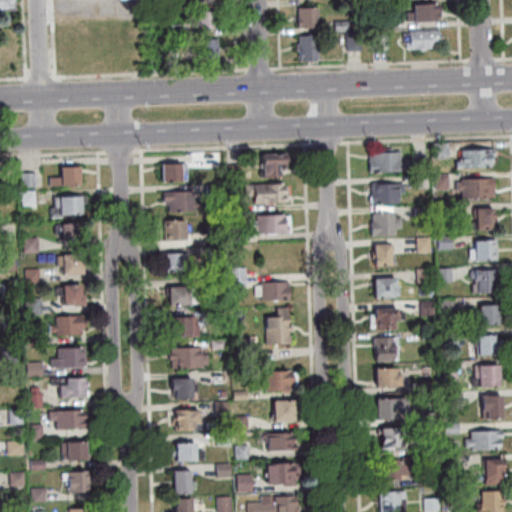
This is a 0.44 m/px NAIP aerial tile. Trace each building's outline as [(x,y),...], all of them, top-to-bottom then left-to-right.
[(0,0),(0,10),(17,10),(16,0),(0,0)] [(438,2),(412,2),(412,19),(438,19),(438,2)] [(296,27),(317,27),(317,6),(296,6),(296,27)] [(197,27),(214,27),(214,10),(197,10),(197,27)] [(351,20),(337,21),(338,32),(352,31),(351,20)] [(184,24),(163,24),(164,38),(184,37),(184,24)] [(438,29),(408,29),(408,48),(438,48),(438,29)] [(364,31),(352,31),(349,31),(350,50),(364,50),(364,31)] [(375,33),(376,47),(390,46),(388,32),(375,33)] [(298,59),(317,59),(317,35),(298,35),(298,59)] [(205,38),(205,56),(221,56),(221,38),(205,38)] [(179,41),(164,42),(166,63),(180,62),(179,41)] [(451,156),(437,157),(436,143),(450,142),(451,156)] [(493,148),(494,165),(459,166),(459,162),(464,161),(464,149),(493,148)] [(208,166),(208,153),(222,152),(222,165),(208,166)] [(402,152),(403,170),(372,172),(372,153),(402,152)] [(265,177),(265,154),(289,153),(289,168),(281,169),(282,177),(265,177)] [(429,155),(430,167),(417,167),(416,155),(429,155)] [(0,172),(0,162),(15,161),(15,172),(0,172)] [(189,180),(166,181),(165,164),(188,163),(189,180)] [(231,164),(244,164),(244,178),(231,179),(231,164)] [(52,185),(52,177),(64,176),(63,166),(81,166),(82,184),(52,185)] [(38,172),(39,187),(24,187),(24,173),(38,172)] [(438,173),(451,173),(452,188),(439,188),(438,173)] [(417,188),(416,174),(430,174),(431,187),(417,188)] [(464,178),(497,177),(497,196),(465,197),(464,188),(459,189),(459,181),(464,181),(464,178)] [(373,183),(406,182),(406,192),(400,192),(400,201),(374,202),(373,183)] [(248,185),(287,183),(288,201),(257,203),(257,196),(248,196),(248,185)] [(210,184),(221,184),(222,198),(210,198),(210,184)] [(24,191),(38,190),(38,205),(25,205),(24,191)] [(172,211),(171,200),(165,200),(165,192),(196,190),(196,201),(202,201),(203,209),(197,209),(197,210),(172,211)] [(62,196),(83,196),(84,212),(62,213),(62,196)] [(232,201),(246,200),(246,211),(233,212),(232,201)] [(476,207),(495,206),(495,228),(470,229),(470,221),(479,221),(479,217),(476,217),(476,207)] [(417,220),(417,207),(430,207),(431,220),(417,220)] [(376,213),(397,212),(397,218),(403,217),(404,226),(397,226),(398,235),(374,235),(374,221),(376,221),(376,213)] [(259,217),(293,215),(293,233),(260,234),(259,217)] [(187,239),(168,240),(167,220),(187,220),(187,239)] [(82,241),(65,241),(64,224),(81,223),(82,241)] [(226,243),(211,244),(210,225),(226,225),(226,243)] [(247,228),(247,242),(234,243),(234,228),(247,228)] [(433,236),(433,251),(419,251),(419,237),(433,236)] [(454,248),(441,249),(440,236),(454,236),(454,248)] [(27,238),(40,237),(40,252),(28,252),(27,238)] [(499,238),(499,259),(478,260),(478,239),(499,238)] [(392,243),(393,263),(376,264),(376,243),(392,243)] [(212,261),(212,247),(226,246),(226,260),(212,261)] [(84,253),(85,273),(66,273),(65,254),(84,253)] [(192,271),(168,272),(167,254),(191,253),(192,271)] [(1,270),(1,255),(18,254),(18,269),(1,270)] [(234,268),(248,267),(249,286),(235,286),(234,268)] [(420,283),(419,269),(433,268),(434,282),(420,283)] [(442,268),(453,268),(454,281),(443,282),(442,268)] [(28,269),(41,269),(42,281),(29,282),(28,269)] [(474,270),(495,269),(495,281),(499,281),(500,291),(480,292),(479,278),(474,278),(473,276),(472,272),(474,270)] [(376,277),(398,276),(398,286),(395,286),(395,296),(377,296),(376,277)] [(264,283),(291,282),(292,299),(264,300),(264,283)] [(6,299),(6,285),(19,284),(20,298),(6,299)] [(67,303),(66,284),(83,284),(84,294),(87,294),(87,302),(67,303)] [(200,304),(172,305),(171,286),(199,285),(200,304)] [(27,298),(44,297),(44,313),(28,313),(27,298)] [(457,313),(443,313),(442,299),(456,298),(457,313)] [(436,301),(437,315),(423,316),(423,301),(436,301)] [(499,304),(499,322),(482,323),(481,304),(499,304)] [(290,307),(291,343),(270,344),(269,317),(279,317),(279,307),(290,307)] [(398,307),(399,312),(406,312),(406,319),(395,320),(395,328),(378,329),(378,327),(373,327),(373,314),(377,314),(377,308),(398,307)] [(228,322),(214,323),(213,309),(228,308),(228,322)] [(6,330),(6,315),(20,315),(21,329),(6,330)] [(85,315),(86,328),(84,328),(84,333),(59,334),(59,331),(53,331),(53,324),(58,324),(58,316),(85,315)] [(174,335),(173,317),(198,316),(198,325),(201,325),(201,334),(174,335)] [(425,340),(424,331),(437,331),(437,340),(425,340)] [(44,332),(45,344),(29,345),(29,333),(44,332)] [(480,335),(498,334),(499,354),(481,355),(480,335)] [(377,337),(399,336),(400,360),(378,360),(377,337)] [(214,349),(214,340),(229,339),(229,349),(214,349)] [(263,344),(264,360),(248,361),(247,344),(263,344)] [(88,365),(54,366),(54,358),(60,358),(60,347),(87,346),(88,365)] [(4,363),(4,348),(19,347),(19,362),(4,363)] [(204,366),(175,368),(174,348),(203,347),(203,354),(210,354),(210,363),(204,363),(204,366)] [(44,361),(44,375),(31,376),(30,361),(44,361)] [(459,377),(446,378),(445,361),(459,361),(459,377)] [(501,364),(502,386),(481,387),(480,376),(477,376),(477,366),(480,366),(480,365),(501,364)] [(401,373),(402,385),(378,386),(377,369),(397,368),(397,373),(401,373)] [(217,370),(231,370),(231,382),(217,383),(217,370)] [(266,371),(295,370),(296,384),(293,384),(293,390),(267,391),(266,371)] [(62,383),(69,383),(69,377),(86,376),(87,396),(62,397),(62,383)] [(195,397),(178,397),(178,387),(175,388),(174,377),(194,376),(195,397)] [(436,391),(422,391),(422,382),(435,381),(436,391)] [(250,390),(250,399),(237,399),(236,391),(250,390)] [(30,393),(34,393),(42,392),(44,392),(44,407),(31,407),(30,393)] [(449,407),(449,393),(460,392),(460,406),(449,407)] [(483,395),(503,394),(504,409),(484,410),(483,395)] [(379,419),(378,399),(408,397),(409,412),(399,412),(399,419),(379,419)] [(296,398),(297,418),(277,419),(276,399),(296,398)] [(218,415),(218,401),(231,400),(231,414),(218,415)] [(52,419),(51,410),(89,408),(89,427),(60,428),(60,418),(52,419)] [(207,428),(178,429),(178,424),(174,424),(174,418),(178,418),(177,409),(201,408),(202,422),(206,421),(207,428)] [(26,423),(12,424),(11,410),(26,409),(26,423)] [(424,409),(437,409),(437,421),(425,421),(424,409)] [(237,416),(250,415),(250,429),(238,430),(237,416)] [(462,433),(448,433),(448,423),(461,422),(462,433)] [(44,423),(45,438),(32,438),(31,424),(44,423)] [(403,446),(383,446),(382,428),(403,427),(403,446)] [(504,430),(504,438),(501,438),(501,447),(474,448),(474,446),(468,446),(468,439),(473,439),(473,431),(504,430)] [(220,445),(219,432),(233,431),(233,445),(220,445)] [(268,433),(298,432),(299,448),(271,449),(270,441),(268,441),(268,433)] [(440,437),(441,451),(426,452),(426,438),(440,437)] [(10,453),(10,440),(26,440),(27,453),(10,453)] [(66,459),(65,442),(89,441),(89,458),(66,459)] [(207,459),(179,460),(179,442),(198,441),(198,449),(207,449),(207,459)] [(238,444),(251,444),(251,458),(239,458),(238,444)] [(446,471),(446,456),(460,456),(460,470),(446,471)] [(381,479),(380,459),(412,457),(413,474),(401,474),(401,478),(381,479)] [(34,459),(47,459),(47,469),(34,469),(34,459)] [(487,460),(504,459),(505,469),(502,470),(502,483),(488,483),(487,460)] [(219,463),(233,462),(233,476),(220,476),(219,463)] [(269,463),(301,462),(302,478),(298,478),(298,481),(270,482),(269,463)] [(177,491),(176,470),(193,469),(194,491),(177,491)] [(12,484),(12,472),(26,471),(26,484),(12,484)] [(92,471),(93,490),(71,491),(70,471),(92,471)] [(427,485),(427,472),(439,471),(439,485),(427,485)] [(254,473),(255,491),(240,491),(239,474),(254,473)] [(48,487),(48,500),(35,501),(35,487),(48,487)] [(462,504),(449,505),(449,490),(462,490),(462,504)] [(484,511),(484,491),(503,490),(503,511),(484,511)] [(406,511),(381,511),(381,492),(406,491),(406,511)] [(277,496),(298,495),(298,511),(251,511),(251,502),(264,501),(264,496),(275,495),(275,504),(278,504),(277,496)] [(233,496),(234,511),(220,511),(220,496),(233,496)] [(204,511),(178,511),(178,497),(195,497),(195,510),(204,510),(204,511)] [(440,497),(440,510),(427,511),(427,498),(440,497)]
